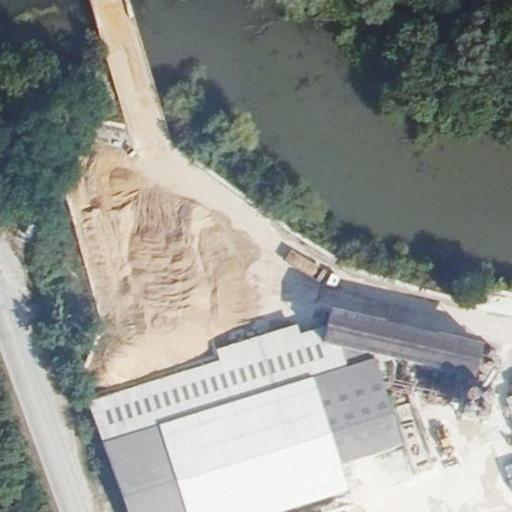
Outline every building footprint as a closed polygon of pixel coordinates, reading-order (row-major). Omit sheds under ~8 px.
[(77,200),(75,220),(97,222),(99,203),(77,200)] [(85,295),(38,281),(52,336),(86,350),(94,328),(85,295)] [(330,326),(327,338),(339,341),(475,374),(483,342),(334,306),(330,326)] [(100,442),(348,367),(339,341),(327,338),(330,326),(300,333),(297,324),(215,348),(218,360),(82,403),(100,442)] [(100,442),(127,511),(282,511),(350,490),(341,463),(402,446),(376,358),(348,367),(100,442)]
